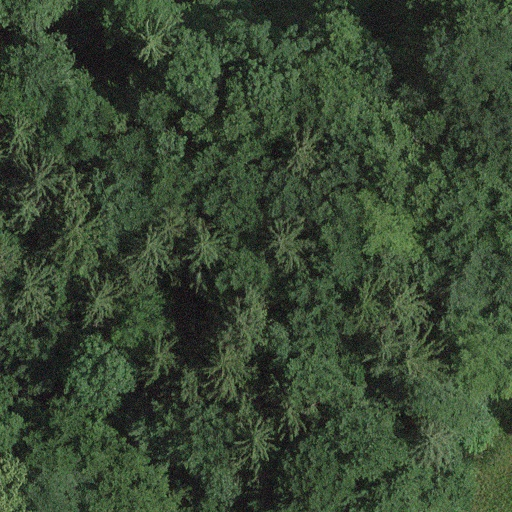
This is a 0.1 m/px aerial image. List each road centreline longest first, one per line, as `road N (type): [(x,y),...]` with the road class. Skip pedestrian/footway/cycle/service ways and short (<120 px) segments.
road 1 (unclassified): [(443,0),(418,79),(453,456)]
road 2 (track): [(227,511),(0,368)]
